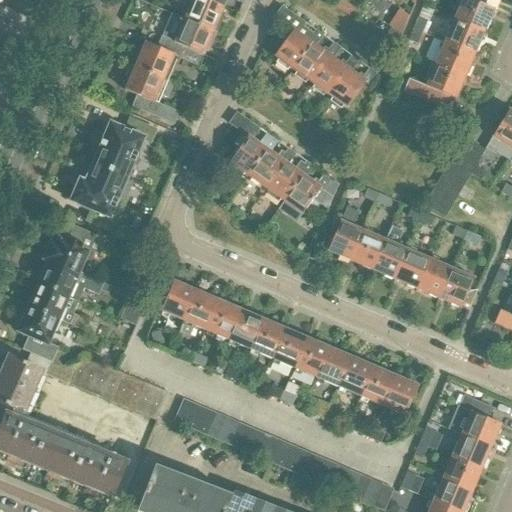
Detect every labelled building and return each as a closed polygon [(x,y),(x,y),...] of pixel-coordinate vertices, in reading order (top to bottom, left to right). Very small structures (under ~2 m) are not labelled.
[(223,9),(220,7),(201,0),(192,0),(184,20),(216,34),(221,21),(219,20),(223,9)] [(462,0),(454,20),(484,33),(493,12),(480,7),(483,0),(462,0)] [(277,21),(293,32),(274,58),(292,71),(311,44),(315,47),(323,37),(315,31),(313,35),(302,27),(305,24),(285,10),(277,21)] [(414,30),(422,34),(427,22),(419,18),(414,30)] [(184,20),(174,43),(199,55),(203,56),(208,45),(211,46),(216,34),(184,20)] [(444,43),(475,56),(484,33),(454,20),(444,43)] [(422,34),(414,30),(409,41),(418,45),(422,34)] [(140,55),(138,54),(132,66),(168,81),(177,58),(195,66),(199,55),(174,43),(162,38),(157,49),(145,44),(140,55)] [(435,66),(465,79),(475,56),(444,43),(435,66)] [(326,54),(315,47),(311,44),(292,71),(310,83),(329,56),(333,60),(341,49),(333,44),(326,54)] [(333,60),(329,56),(310,83),(328,96),(346,70),(351,72),(358,62),(351,57),(346,64),(344,67),(333,60)] [(125,91),(136,96),(132,108),(173,125),(178,113),(159,105),(158,105),(161,97),(167,100),(174,84),(168,82),(168,81),(132,66),(127,79),(130,80),(125,91)] [(426,87),(410,80),(404,92),(443,109),(448,97),(456,100),(465,79),(435,66),(426,87)] [(351,72),(346,70),(328,96),(347,110),(366,83),(369,86),(376,75),(369,70),(364,77),(362,80),(351,72)] [(485,150),(494,156),(496,154),(508,161),(511,153),(511,112),(509,111),(491,140),(485,150)] [(232,127),(248,138),(229,164),(247,177),(266,150),(270,153),(277,143),(270,137),(263,147),(252,140),(259,130),(240,116),(232,127)] [(97,146),(89,164),(93,165),(130,181),(146,141),(150,143),(156,131),(129,120),(125,131),(123,130),(117,128),(110,125),(102,143),(101,143),(99,147),(97,146)] [(464,139),(462,142),(449,164),(459,169),(473,144),(464,139)] [(475,167),(485,151),(473,144),(459,169),(470,175),(481,182),(486,174),(475,167)] [(270,153),(266,150),(247,177),(266,190),(285,164),(288,165),(295,155),(288,150),(281,160),(270,153)] [(306,163),(304,165),(300,162),(294,170),(288,165),(285,164),(266,190),(283,203),(284,203),(303,176),(306,178),(313,168),(306,163)] [(459,169),(449,164),(443,174),(464,186),(470,175),(459,169)] [(79,181),(71,202),(83,207),(90,210),(92,211),(87,222),(113,233),(126,201),(122,199),(130,181),(93,165),(85,184),(79,181)] [(437,185),(458,196),(464,186),(443,174),(437,185)] [(303,176),(284,203),(283,203),(278,211),(296,224),(312,202),(315,205),(322,195),(331,201),(338,186),(324,176),(319,183),(315,180),(313,183),(306,178),(303,176)] [(431,195),(452,207),(458,196),(437,185),(431,195)] [(511,200),(511,198),(511,189),(506,185),(501,193),(511,200)] [(375,204),(379,195),(367,190),(364,199),(375,204)] [(379,195),(375,204),(387,208),(390,200),(379,195)] [(424,206),(445,219),(452,207),(431,195),(424,206)] [(341,223),(340,222),(327,253),(350,262),(363,232),(353,228),(359,214),(347,209),(341,223)] [(420,222),(423,214),(411,209),(408,217),(420,222)] [(423,214),(420,222),(431,227),(434,219),(423,214)] [(55,247),(50,245),(44,260),(80,275),(85,264),(90,266),(94,255),(100,257),(106,241),(74,227),(67,242),(64,241),(64,243),(58,240),(55,247)] [(384,241),(385,241),(373,272),(395,281),(408,251),(396,246),(402,232),(390,227),(384,241)] [(464,242),(468,233),(456,228),(452,236),(464,242)] [(384,241),(363,232),(350,262),(373,272),(385,241),(384,241)] [(468,233),(464,242),(477,247),(480,238),(468,233)] [(417,291),(430,260),(408,251),(395,281),(417,291)] [(44,260),(48,262),(39,285),(79,302),(85,287),(100,292),(104,284),(80,275),(44,260)] [(439,300),(452,270),(430,260),(417,291),(439,300)] [(461,310),(474,279),(452,270),(439,300),(461,310)] [(498,271),(493,283),(502,287),(507,275),(498,271)] [(161,313),(182,322),(183,322),(196,292),(174,282),(161,313)] [(39,285),(29,308),(60,322),(81,331),(85,320),(73,315),(79,302),(39,285)] [(183,322),(182,322),(176,336),(188,340),(194,327),(205,332),(218,301),(196,292),(183,322)] [(228,341),(241,311),(218,301),(205,332),(228,341)] [(28,337),(22,351),(50,363),(52,364),(58,349),(50,346),(60,322),(29,308),(19,332),(28,337)] [(249,350),(262,320),(241,311),(228,341),(249,350)] [(511,317),(498,311),(492,323),(511,331),(511,317)] [(271,360),(285,330),(262,320),(249,350),(271,360)] [(285,330),(271,360),(294,370),(307,339),(285,330)] [(151,336),(155,348),(164,344),(159,332),(151,336)] [(307,339),(294,370),(315,379),(327,348),(307,339)] [(327,348),(315,379),(338,388),(350,358),(327,348)] [(191,363),(195,354),(184,350),(180,358),(191,363)] [(87,369),(90,361),(75,354),(71,364),(72,364),(72,367),(73,369),(73,373),(69,383),(79,388),(87,369)] [(195,354),(191,363),(203,368),(207,359),(195,354)] [(7,358),(3,369),(0,375),(0,419),(2,421),(17,427),(20,420),(22,415),(24,416),(42,372),(7,358)] [(350,358),(338,388),(359,398),(372,367),(350,358)] [(101,365),(90,361),(87,369),(79,388),(89,392),(101,365)] [(72,367),(72,364),(60,368),(52,365),(52,364),(50,363),(46,374),(69,383),(73,373),(73,369),(72,367)] [(89,392),(100,397),(112,370),(109,369),(101,365),(89,392)] [(372,367),(359,398),(382,407),(395,377),(372,367)] [(235,382),(239,374),(228,369),(224,377),(235,382)] [(100,397),(111,401),(123,375),(113,370),(112,370),(100,397)] [(239,374),(235,382),(247,387),(251,379),(239,374)] [(123,406),(134,379),(123,375),(111,401),(123,406)] [(404,417),(417,387),(395,377),(382,407),(404,417)] [(134,379),(123,406),(134,411),(145,384),(134,379)] [(145,384),(134,411),(145,416),(156,389),(145,384)] [(272,387),(269,396),(281,401),(284,393),(272,387)] [(156,389),(145,416),(156,420),(167,394),(156,389)] [(292,406),(295,398),(284,393),(281,401),(292,406)] [(185,428),(194,405),(183,400),(173,423),(185,428)] [(460,409),(451,431),(460,435),(491,448),(501,426),(488,421),(493,410),(470,400),(465,411),(460,409)] [(194,405),(185,428),(195,432),(205,410),(194,405)] [(325,420),(328,412),(316,406),(313,415),(325,420)] [(205,410),(195,432),(207,437),(216,415),(205,410)] [(336,425),(339,416),(328,412),(325,420),(336,425)] [(216,415),(207,437),(218,442),(228,420),(216,415)] [(0,454),(111,501),(126,464),(20,420),(17,427),(2,421),(0,426),(0,454)] [(228,420),(218,442),(229,447),(239,424),(228,420)] [(239,424),(229,447),(240,451),(250,429),(239,424)] [(369,439),(372,430),(360,425),(357,434),(369,439)] [(250,429),(240,451),(251,456),(260,433),(250,429)] [(380,444),(384,435),(372,430),(369,439),(380,444)] [(260,433),(251,456),(261,460),(271,438),(260,433)] [(432,436),(424,433),(419,444),(427,448),(432,436)] [(460,435),(451,458),(481,471),(491,448),(460,435)] [(271,438),(261,460),(273,466),(283,443),(271,438)] [(283,443),(273,466),(284,470),(294,448),(283,443)] [(414,456),(422,459),(427,448),(419,444),(414,456)] [(294,448),(284,470),(294,475),(304,452),(294,448)] [(304,452),(294,475),(306,480),(315,457),(304,452)] [(315,457),(306,480),(318,485),(327,462),(315,457)] [(451,458),(442,479),(473,492),(481,471),(451,458)] [(327,462),(318,485),(329,489),(338,467),(327,462)] [(338,467),(329,489),(339,494),(349,471),(338,467)] [(138,510),(142,511),(227,511),(233,499),(154,468),(138,510)] [(349,471),(339,494),(350,498),(360,476),(349,471)] [(407,473),(400,489),(408,492),(415,476),(407,473)] [(360,476),(350,498),(361,503),(371,481),(360,476)] [(442,479),(432,502),(453,511),(464,511),(473,492),(442,479)] [(371,481),(361,503),(372,508),(381,485),(371,481)] [(384,511),(394,491),(381,485),(372,508),(381,511),(384,511)] [(234,494),(233,499),(227,511),(250,511),(254,502),(234,494)] [(254,502),(250,511),(273,511),(275,510),(254,502)] [(453,511),(432,502),(427,511),(453,511)]
